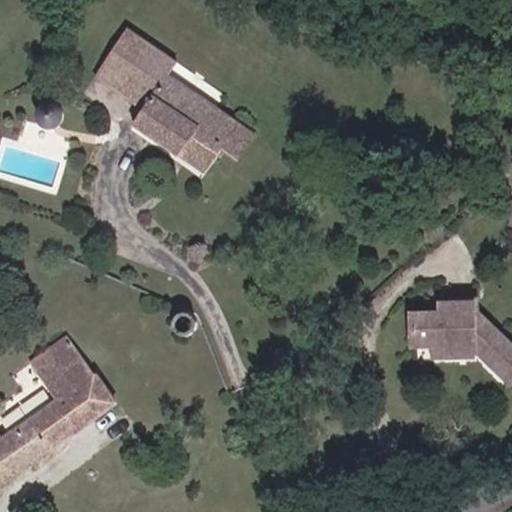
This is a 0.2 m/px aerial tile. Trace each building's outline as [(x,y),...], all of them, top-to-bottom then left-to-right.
[(123,75),(141,50),(121,42),(106,63),(123,75)] [(161,64),(141,50),(123,75),(120,80),(140,94),(161,64)] [(213,124),(233,100),(163,61),(161,64),(140,94),(132,106),(214,153),(227,136),(213,124)] [(51,99),(46,95),(37,94),(28,99),(23,107),(23,113),(25,120),(29,124),(34,127),(40,127),(47,125),(52,121),(55,114),(55,106),(51,99)] [(254,115),(233,100),(213,124),(227,136),(235,141),(254,115)] [(452,328),(453,341),(469,338),(476,333),(509,368),(511,365),(511,325),(485,294),(474,294),(473,285),(440,286),(440,296),(410,298),(411,330),(435,329),(452,328)] [(453,344),(453,341),(452,328),(435,329),(435,345),(453,344)] [(64,330),(36,347),(44,356),(32,366),(55,404),(3,437),(0,433),(0,479),(113,409),(64,330)]
